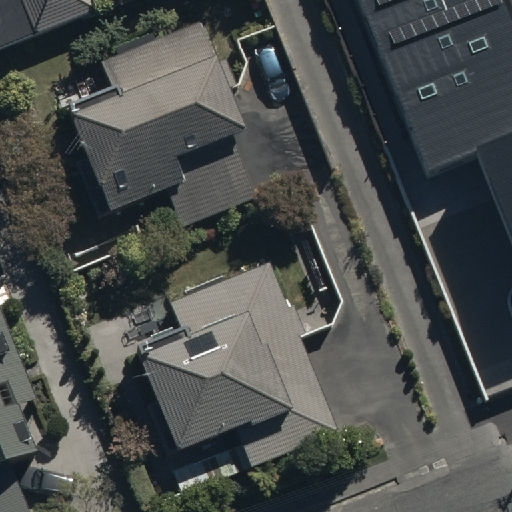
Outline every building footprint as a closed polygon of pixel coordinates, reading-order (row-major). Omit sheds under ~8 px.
[(0,0),(0,66),(94,27),(83,0),(0,0)] [(511,22),(503,0),(360,0),(429,172),(481,152),(511,229),(511,22)] [(196,19),(101,56),(115,96),(67,115),(106,214),(165,191),(176,220),(249,191),(230,142),(242,137),(196,19)] [(267,266),(170,307),(187,349),(134,371),(176,471),(240,444),(250,474),(338,437),(297,341),(305,338),(292,306),(285,309),(267,266)] [(19,362),(0,321),(0,511),(19,511),(7,486),(34,473),(12,426),(38,414),(15,364),(19,362)]
